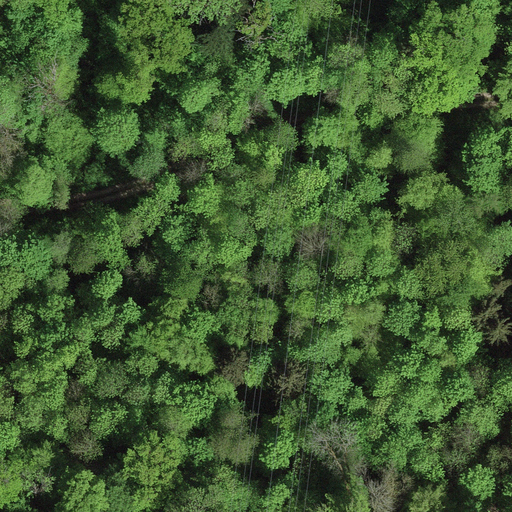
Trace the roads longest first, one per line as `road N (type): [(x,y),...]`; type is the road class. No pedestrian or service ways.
road 1 (track): [(511,95),(329,106),(279,118),(89,199),(0,204)]
road 2 (track): [(511,506),(0,470)]
